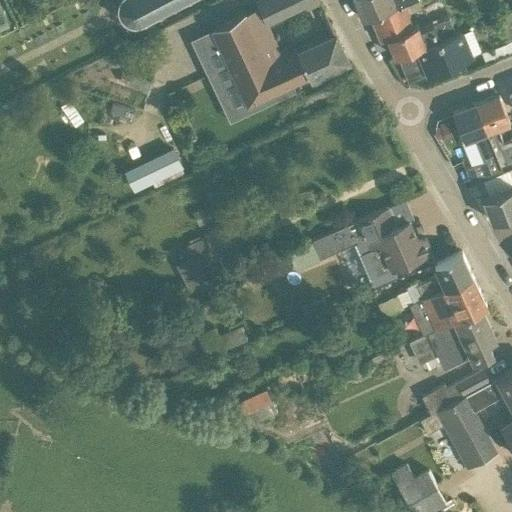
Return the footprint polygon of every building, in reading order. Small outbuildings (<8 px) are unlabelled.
[(0,0),(0,32),(14,26),(2,0),(0,0)] [(119,0),(119,1),(118,6),(116,7),(116,9),(117,8),(117,9),(119,9),(121,13),(124,17),(121,19),(123,20),(125,18),(129,20),(133,21),(133,24),(135,24),(135,22),(139,21),(143,19),(145,22),(146,21),(145,18),(158,12),(159,14),(161,13),(159,11),(172,4),(174,7),(175,6),(174,3),(180,0),(119,0)] [(256,0),(258,5),(212,27),(248,103),(309,74),(309,76),(347,58),(334,29),(296,46),(281,52),(267,23),(305,5),(307,10),(322,3),(319,0),(256,0)] [(371,16),(404,3),(410,0),(355,0),(364,19),(371,16)] [(421,8),(417,0),(410,0),(404,3),(371,16),(381,40),(384,39),(388,49),(392,47),(395,56),(418,47),(455,33),(448,17),(420,30),(417,25),(414,26),(408,14),(421,8)] [(511,9),(499,15),(508,38),(511,36),(511,9)] [(129,41),(124,31),(123,30),(110,37),(116,48),(129,41)] [(459,31),(455,33),(418,47),(429,73),(470,56),(459,31)] [(498,94),(476,102),(502,170),(511,165),(511,136),(502,141),(497,127),(509,122),(498,94)] [(470,182),(502,170),(476,102),(452,111),(464,139),(474,135),(484,161),(465,168),(470,182)] [(129,166),(138,187),(189,165),(180,144),(129,166)] [(492,220),(511,212),(511,185),(483,197),(484,201),(483,203),(485,208),(488,210),(492,220)] [(368,250),(381,245),(391,267),(390,268),(390,269),(431,251),(425,237),(418,241),(409,220),(395,226),(387,207),(327,233),(335,251),(364,238),(368,250)] [(188,283),(197,279),(204,275),(199,266),(211,260),(199,236),(190,240),(192,243),(184,247),(190,259),(179,264),(188,283)] [(416,299),(472,274),(461,250),(434,263),(439,273),(417,283),(416,280),(406,285),(408,289),(379,303),(384,314),(409,303),(416,299)] [(422,255),(409,261),(412,269),(426,264),(422,255)] [(238,271),(242,283),(267,273),(262,262),(238,271)] [(228,265),(217,270),(220,276),(231,270),(228,265)] [(486,304),(472,274),(416,299),(409,303),(423,333),(481,307),(486,304)] [(437,354),(443,368),(470,355),(473,361),(492,352),(488,342),(495,339),(481,307),(423,333),(408,340),(419,364),(437,354)] [(223,331),(229,346),(247,338),(241,324),(223,331)] [(225,351),(214,326),(197,333),(207,358),(225,351)] [(346,356),(350,365),(353,363),(359,361),(356,352),(346,356)] [(359,377),(353,363),(350,365),(341,368),(346,377),(355,379),(359,377)] [(511,367),(490,379),(431,412),(425,415),(420,418),(428,431),(446,421),(469,466),(496,451),(473,410),(507,391),(511,400),(511,420),(503,426),(511,439),(511,367)] [(422,395),(431,412),(490,379),(483,367),(447,387),(445,383),(422,395)] [(246,412),(249,411),(272,401),(267,389),(241,401),(246,412)] [(406,461),(391,470),(407,498),(436,482),(428,466),(414,474),(406,461)]
